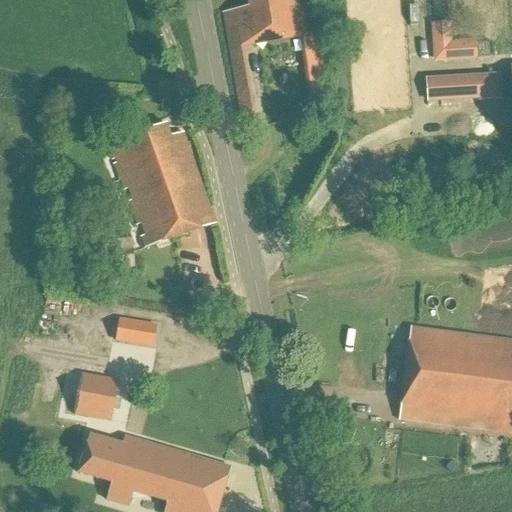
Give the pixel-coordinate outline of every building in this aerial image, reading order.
[(251,0),(244,1),(246,15),(237,16),(243,49),(309,38),(303,1),(296,2),(295,0),(251,0)] [(431,62),(475,60),(474,40),(450,42),(449,23),(429,24),(431,62)] [(425,83),(426,102),(477,99),(477,104),(503,103),(501,79),(484,80),(425,83)] [(167,126),(107,146),(120,181),(122,180),(146,248),(215,224),(184,134),(171,139),(167,126)] [(134,274),(131,244),(103,247),(106,276),(134,274)] [(511,346),(410,333),(398,426),(511,440),(511,346)] [(83,380),(77,419),(110,425),(117,386),(83,380)] [(89,437),(78,476),(111,485),(106,502),(128,509),(132,494),(167,504),(164,511),(217,511),(230,470),(124,439),(122,447),(89,437)]
